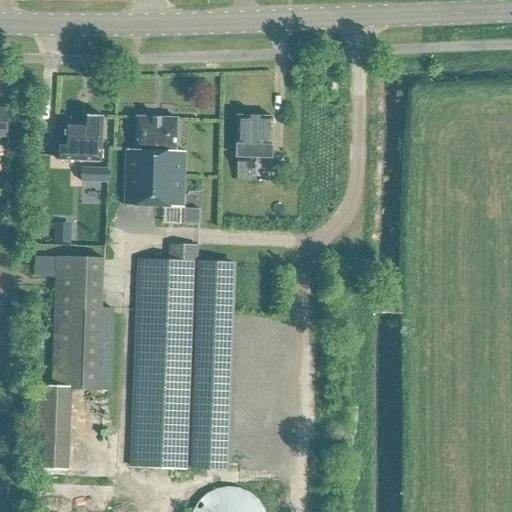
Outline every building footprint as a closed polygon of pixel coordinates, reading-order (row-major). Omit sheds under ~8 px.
[(0,108),(0,131),(8,131),(9,108),(0,108)] [(102,145),(103,116),(85,116),(84,124),(66,123),(65,143),(57,142),(57,160),(100,161),(101,145),(102,145)] [(272,145),(273,117),(238,116),(237,144),(237,180),(255,181),(255,157),(271,158),(272,145)] [(126,150),(124,206),(183,209),(185,152),(176,152),(177,119),(137,117),(136,150),(126,150)] [(107,182),(108,169),(81,168),(81,181),(107,182)] [(283,230),(283,205),(267,205),(267,229),(283,230)] [(71,243),(71,224),(55,223),(54,243),(71,243)] [(197,262),(198,246),(170,245),(169,261),(138,260),(130,467),(229,470),(237,263),(197,262)] [(102,309),(104,259),(56,257),(52,388),(36,387),(32,469),(69,471),(73,388),(111,390),(113,309),(102,309)] [(265,511),(264,509),(258,499),(249,492),(239,488),(228,487),(217,489),(207,494),(199,501),(193,511),(265,511)]
